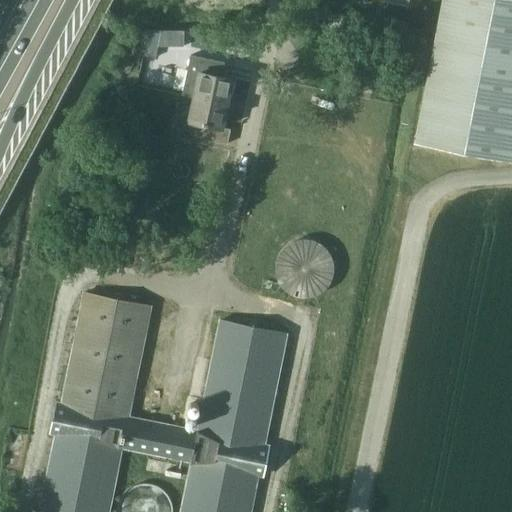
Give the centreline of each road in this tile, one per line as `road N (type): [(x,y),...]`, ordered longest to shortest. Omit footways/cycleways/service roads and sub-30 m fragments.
road 1 (track): [(25,511),(76,271),(294,309),(309,326),(268,511)]
road 2 (track): [(355,511),(419,206),(443,181),(511,173)]
road 3 (primary): [(0,147),(71,0)]
